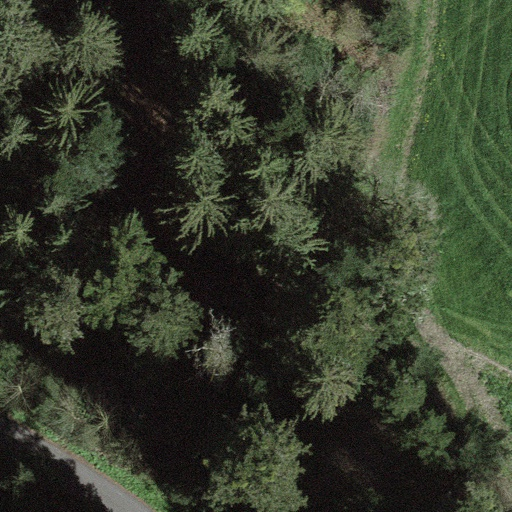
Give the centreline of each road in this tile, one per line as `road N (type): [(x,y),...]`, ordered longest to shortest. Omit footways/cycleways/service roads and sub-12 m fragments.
road 1 (track): [(0,311),(135,298),(267,300),(511,359)]
road 2 (track): [(0,343),(342,460),(434,511)]
road 3 (unclassified): [(0,442),(116,511)]
